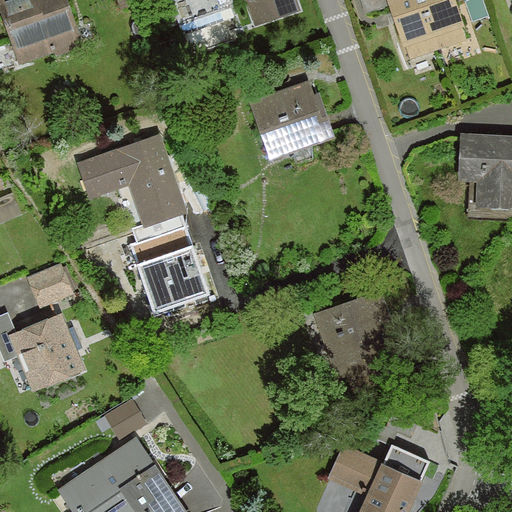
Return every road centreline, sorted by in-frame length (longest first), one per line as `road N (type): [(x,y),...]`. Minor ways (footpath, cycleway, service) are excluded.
road 1 (residential): [(333,0),(475,447)]
road 2 (residential): [(0,146),(241,511)]
